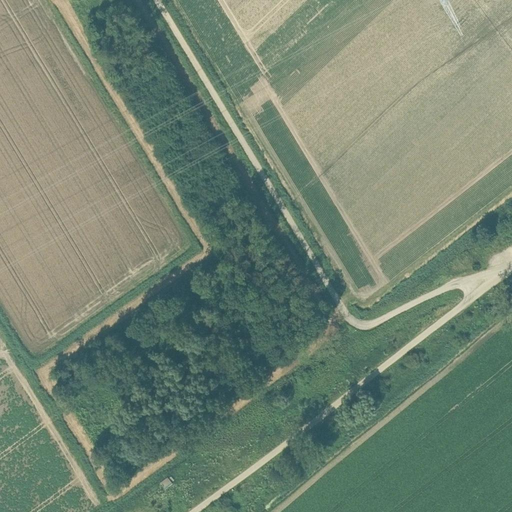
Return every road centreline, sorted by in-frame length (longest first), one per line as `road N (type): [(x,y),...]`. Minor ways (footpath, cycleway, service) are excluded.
road 1 (unclassified): [(490,275),(362,327),(157,0)]
road 2 (unclassified): [(197,511),(490,275)]
